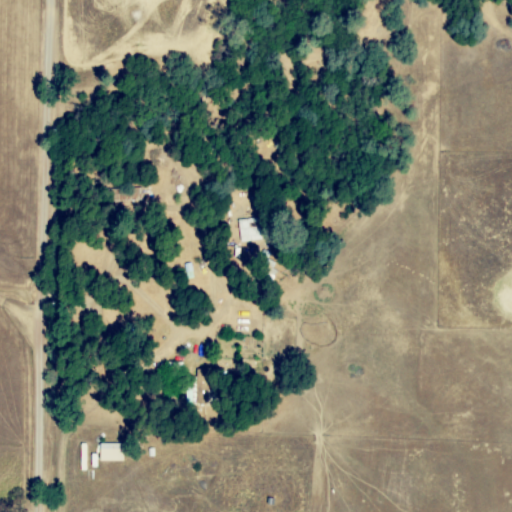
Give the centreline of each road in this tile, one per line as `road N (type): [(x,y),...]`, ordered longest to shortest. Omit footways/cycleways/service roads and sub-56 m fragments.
road 1 (residential): [(64,511),(65,444),(75,426),(114,409),(213,416),(260,398),(279,375),(293,307),(341,243),(385,144),(391,110),(413,79),(433,56),(511,52)]
road 2 (residential): [(58,0),(43,511)]
